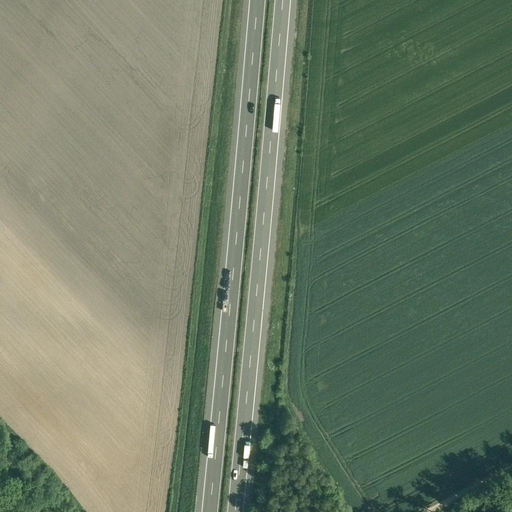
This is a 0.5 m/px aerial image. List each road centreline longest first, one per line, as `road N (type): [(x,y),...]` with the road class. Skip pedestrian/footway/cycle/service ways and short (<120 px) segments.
road 1 (motorway): [(252,0),(205,511)]
road 2 (motorway): [(239,511),(286,0)]
